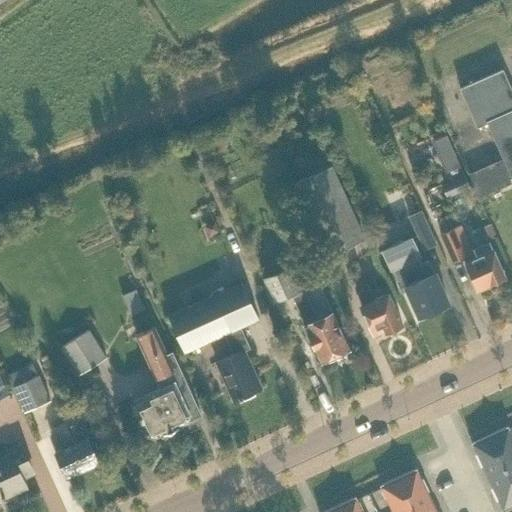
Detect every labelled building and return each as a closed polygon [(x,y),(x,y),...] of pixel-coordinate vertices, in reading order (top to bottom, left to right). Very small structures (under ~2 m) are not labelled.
[(511,90),(503,69),(460,87),(477,126),(488,122),(494,135),(511,175),(511,90)] [(434,139),(448,171),(460,166),(446,134),(434,139)] [(220,139),(211,142),(215,150),(215,151),(224,147),(220,139)] [(511,182),(501,160),(469,174),(481,201),(489,197),(486,193),(511,182)] [(328,255),(364,239),(332,166),(295,182),(328,255)] [(465,175),(441,186),(447,198),(470,187),(465,175)] [(408,217),(423,250),(437,244),(422,210),(408,217)] [(219,231),(215,221),(204,225),(209,236),(219,231)] [(486,240),(496,236),(490,223),(483,226),(486,233),(483,234),(486,240)] [(473,254),(460,225),(440,233),(454,263),(473,254)] [(393,270),(394,270),(398,280),(396,281),(402,293),(408,290),(419,316),(448,303),(435,272),(429,259),(421,263),(419,258),(422,257),(412,235),(381,250),(382,253),(391,271),(393,270)] [(505,277),(493,249),(489,242),(473,249),(476,257),(464,262),(477,290),(505,277)] [(262,278),(273,303),(292,294),(294,297),(306,324),(303,325),(309,338),(311,337),(321,360),(348,348),(332,312),(317,319),(304,292),(302,293),(290,265),(262,278)] [(190,305),(168,315),(185,351),(225,333),(234,353),(216,361),(234,400),(261,388),(244,350),(250,348),(240,326),(259,318),(242,282),(228,288),(190,305)] [(361,305),(374,335),(384,331),(385,331),(402,324),(388,293),(373,299),(366,283),(362,285),(364,290),(358,292),(363,304),(361,305)] [(122,296),(131,316),(145,309),(136,289),(122,296)] [(142,331),(150,328),(146,319),(138,323),(142,331)] [(154,326),(136,335),(160,388),(145,395),(147,399),(134,405),(147,434),(153,436),(164,431),(165,433),(178,427),(177,425),(201,415),(172,351),(167,354),(154,326)] [(106,357),(89,329),(61,346),(78,374),(106,357)] [(38,375),(32,364),(8,375),(13,386),(24,411),(50,400),(38,375)] [(99,462),(88,437),(91,436),(81,415),(52,427),(56,435),(62,449),(55,452),(66,477),(99,462)] [(511,434),(508,426),(471,443),(487,477),(511,465),(511,434)] [(0,494),(2,498),(26,487),(22,478),(33,473),(20,444),(8,450),(10,454),(0,458),(0,494)] [(511,465),(487,477),(503,511),(511,507),(511,465)] [(391,511),(411,511),(432,502),(416,468),(379,485),(391,511)] [(322,511),(362,511),(356,496),(322,511)] [(411,511),(436,511),(432,502),(411,511)]
